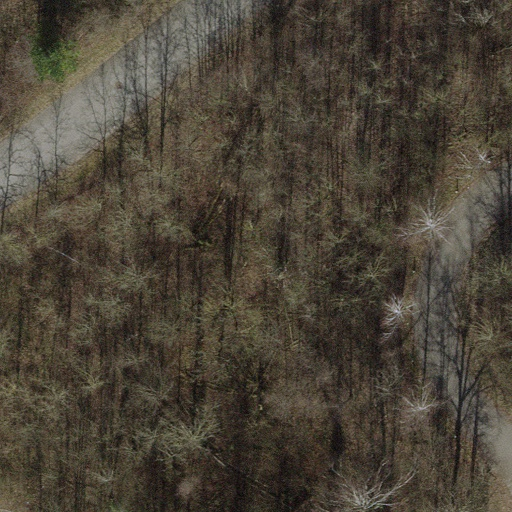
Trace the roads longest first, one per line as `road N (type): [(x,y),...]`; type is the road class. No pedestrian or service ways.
road 1 (track): [(511,190),(458,235),(436,288),(433,344),(459,400),(511,452)]
road 2 (track): [(238,0),(0,181)]
